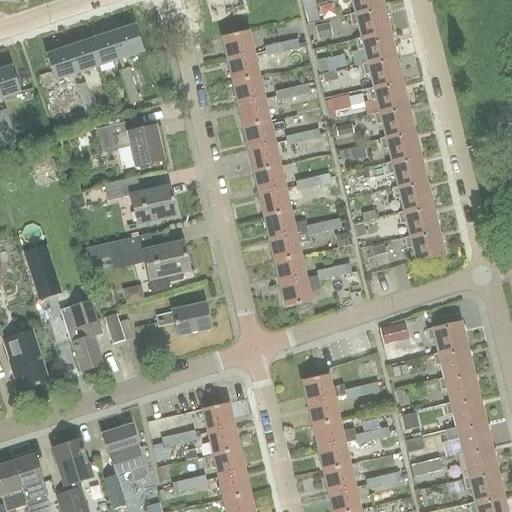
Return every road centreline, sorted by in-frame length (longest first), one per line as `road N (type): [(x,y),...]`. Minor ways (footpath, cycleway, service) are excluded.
road 1 (residential): [(254,354),(173,0)]
road 2 (residential): [(486,273),(419,0)]
road 3 (residential): [(0,436),(254,354)]
road 4 (residential): [(254,354),(486,273)]
road 5 (residential): [(292,511),(254,354)]
